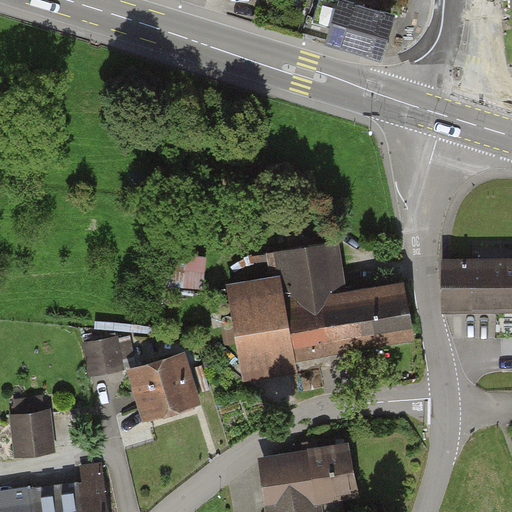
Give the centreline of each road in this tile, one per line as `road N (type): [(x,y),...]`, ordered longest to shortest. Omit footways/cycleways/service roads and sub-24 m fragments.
road 1 (secondary): [(65,0),(446,116)]
road 2 (unclassified): [(170,511),(288,422),(337,407),(447,406)]
road 3 (unclassified): [(446,116),(425,187),(424,244),(447,406)]
